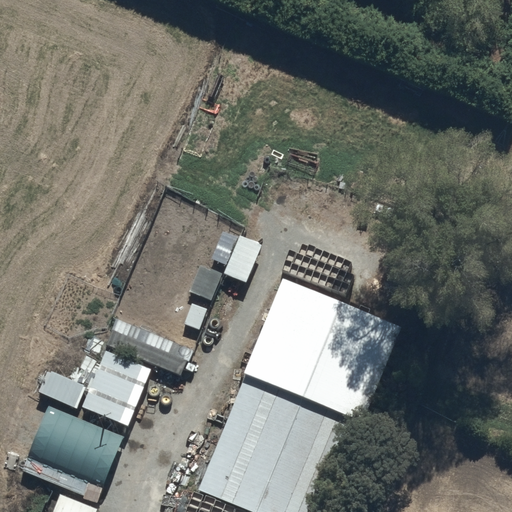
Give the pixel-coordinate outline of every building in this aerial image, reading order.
[(342,193),(347,177),(318,169),(313,185),(342,193)] [(200,335),(216,295),(204,290),(196,309),(192,307),(184,328),(200,335)] [(193,354),(115,323),(104,350),(182,382),(193,354)] [(144,406),(156,378),(106,358),(84,415),(136,436),(148,407),(144,406)] [(355,511),(387,434),(245,377),(197,498),(232,511),(355,511)] [(92,425),(52,409),(43,429),(84,445),(92,425)] [(81,449),(42,433),(27,470),(100,501),(106,487),(71,472),(81,449)]
